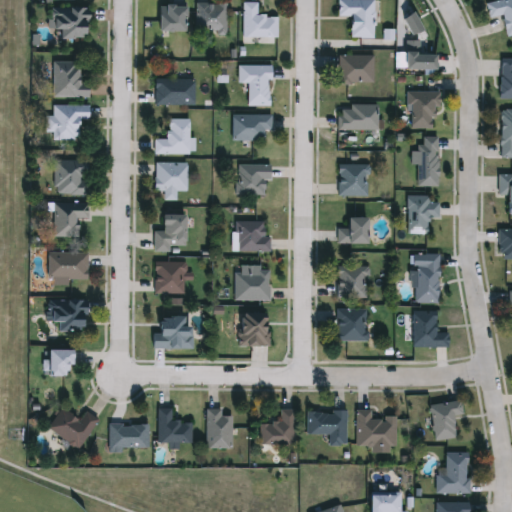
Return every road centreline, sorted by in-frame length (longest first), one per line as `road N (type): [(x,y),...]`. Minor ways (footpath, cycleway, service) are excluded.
road 1 (residential): [(125,0),(122,373),(489,371)]
road 2 (residential): [(503,511),(505,441),(475,260),(469,48),(448,0)]
road 3 (residential): [(307,0),(307,372)]
